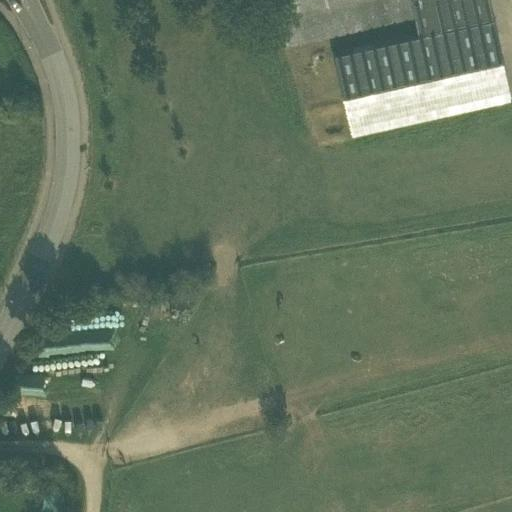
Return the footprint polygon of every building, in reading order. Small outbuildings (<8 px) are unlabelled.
[(413,7),(411,0),(272,0),(282,40),(329,28),(413,7)] [(411,0),(413,7),(418,28),(492,10),(489,0),(411,0)] [(511,90),(492,10),(418,28),(334,48),(334,50),(353,128),(511,90)] [(511,119),(396,145),(414,224),(511,201),(511,119)] [(106,347),(34,352),(36,374),(18,375),(20,400),(8,401),(9,415),(86,410),(85,390),(95,390),(93,371),(107,370),(106,347)] [(14,489),(38,490),(39,458),(14,458),(14,489)]
